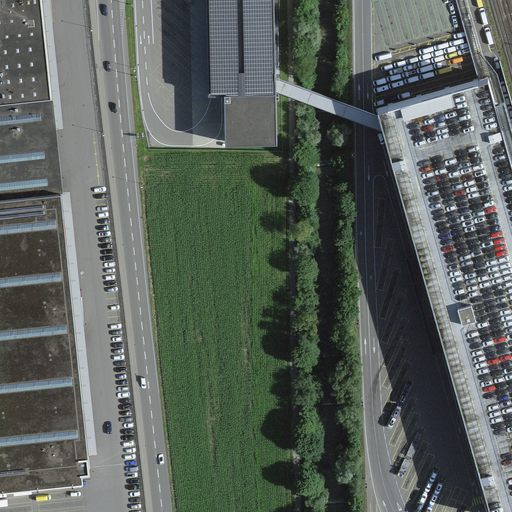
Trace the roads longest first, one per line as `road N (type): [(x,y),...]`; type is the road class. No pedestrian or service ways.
road 1 (primary): [(110,0),(162,511)]
road 2 (track): [(305,511),(289,0)]
road 3 (unknown): [(464,0),(511,158)]
road 4 (unknown): [(203,131),(217,95),(218,0)]
